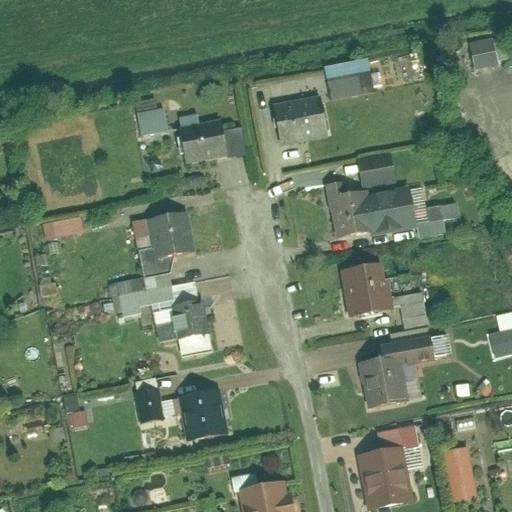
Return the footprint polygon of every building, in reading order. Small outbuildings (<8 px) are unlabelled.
[(473,75),(511,66),(511,51),(507,29),(465,37),(473,75)] [(331,100),(375,94),(370,59),(326,65),(331,100)] [(274,105),(282,147),(328,139),(320,97),(274,105)] [(158,109),(156,100),(137,103),(138,112),(158,109)] [(138,113),(141,136),(169,133),(166,109),(138,113)] [(187,164),(227,156),(219,119),(179,127),(187,164)] [(390,154),(370,158),(373,170),(393,166),(390,154)] [(408,185),(368,193),(366,186),(347,190),(346,183),(323,188),(334,241),(365,235),(366,240),(417,230),(408,185)] [(148,219),(156,263),(195,256),(186,212),(148,219)] [(47,242),(85,234),(81,216),(43,225),(47,242)] [(341,268),(350,318),(392,310),(384,261),(341,268)] [(109,287),(117,312),(123,310),(116,285),(109,287)] [(399,298),(403,330),(429,326),(424,294),(399,298)] [(171,304),(178,338),(211,332),(204,298),(171,304)] [(511,329),(489,335),(494,358),(511,354),(511,329)] [(369,408),(409,400),(400,354),(360,361),(369,408)] [(159,380),(136,381),(138,422),(176,420),(175,401),(160,401),(159,380)] [(177,398),(185,442),(229,433),(220,389),(177,398)] [(87,412),(71,414),(73,428),(89,425),(87,412)] [(454,418),(455,440),(480,439),(478,417),(454,418)] [(358,454),(368,510),(412,503),(402,446),(358,454)] [(443,453),(452,504),(477,500),(469,448),(443,453)] [(240,489),(243,511),(294,511),(291,493),(288,494),(286,482),(240,489)]
